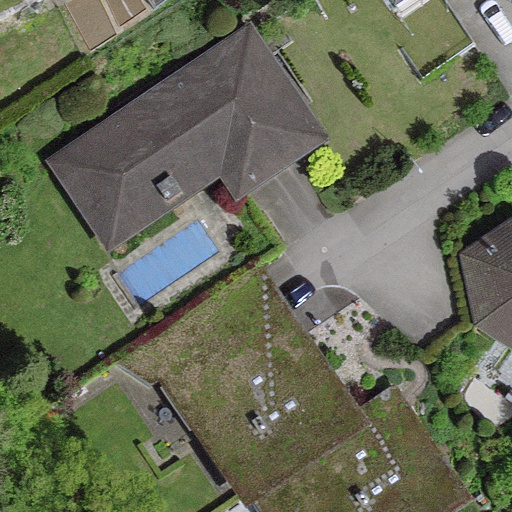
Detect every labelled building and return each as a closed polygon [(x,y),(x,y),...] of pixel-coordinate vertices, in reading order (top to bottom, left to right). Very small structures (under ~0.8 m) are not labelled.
[(142,0),(150,11),(166,0),(142,0)] [(382,0),(389,10),(405,0),(382,0)] [(218,168),(235,193),(312,141),(243,39),(54,166),(106,244),(218,168)] [(511,230),(466,262),(480,322),(511,344),(511,230)] [(140,345),(159,373),(249,312),(230,284),(140,345)] [(266,338),(249,312),(159,373),(244,498),(280,473),(351,425),(350,424),(294,340),(284,347),(274,333),(266,338)] [(350,424),(351,425),(280,473),(306,511),(436,511),(454,500),(386,399),(350,424)]
